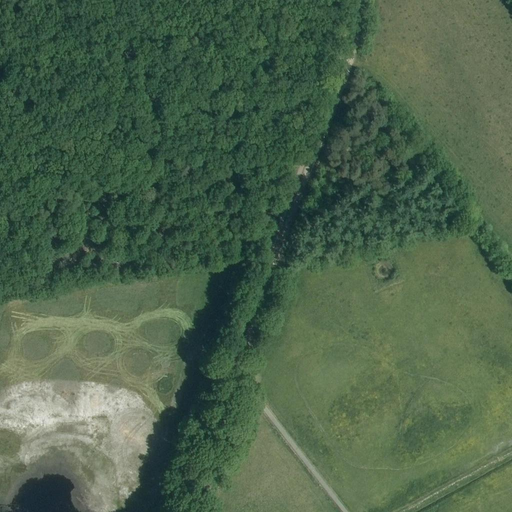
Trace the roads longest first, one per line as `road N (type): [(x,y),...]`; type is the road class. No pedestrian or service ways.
road 1 (track): [(236,373),(348,57),(358,0)]
road 2 (track): [(187,511),(236,373)]
